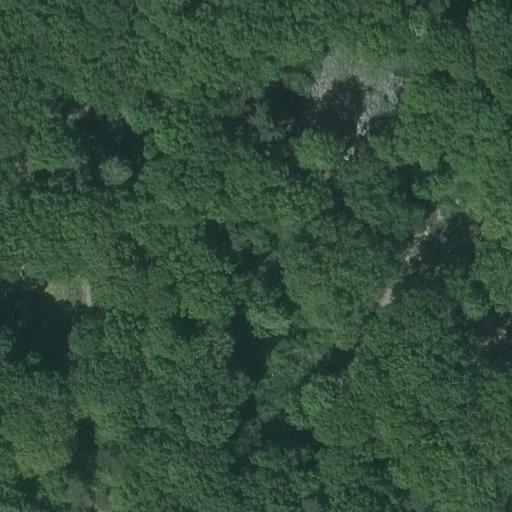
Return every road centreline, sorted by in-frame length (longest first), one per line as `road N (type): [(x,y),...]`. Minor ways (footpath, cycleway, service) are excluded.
road 1 (track): [(511,330),(381,207),(253,121),(152,83)]
road 2 (track): [(351,511),(331,430),(419,245)]
road 3 (track): [(511,90),(352,0)]
